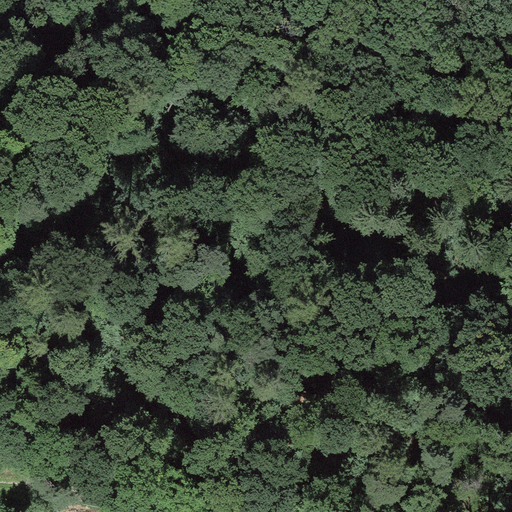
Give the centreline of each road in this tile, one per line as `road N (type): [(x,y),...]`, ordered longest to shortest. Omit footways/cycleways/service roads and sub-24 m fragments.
road 1 (track): [(0,128),(229,87),(309,86),(485,106),(511,123)]
road 2 (track): [(216,511),(63,466),(0,472)]
